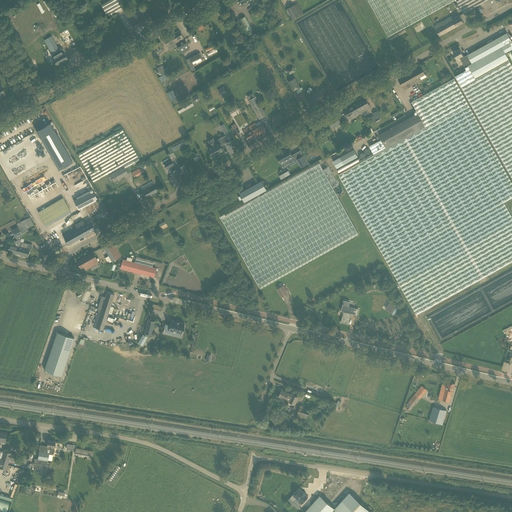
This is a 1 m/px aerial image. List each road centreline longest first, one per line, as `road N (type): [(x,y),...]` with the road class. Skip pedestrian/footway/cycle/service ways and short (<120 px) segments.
road 1 (unclassified): [(60,273),(87,240),(511,6)]
road 2 (unclassified): [(511,497),(252,457)]
road 3 (unclassified): [(244,492),(137,441),(0,418)]
road 4 (tertiary): [(0,118),(208,0)]
road 5 (tertiary): [(290,327),(60,273)]
road 6 (tertiary): [(511,382),(290,327)]
